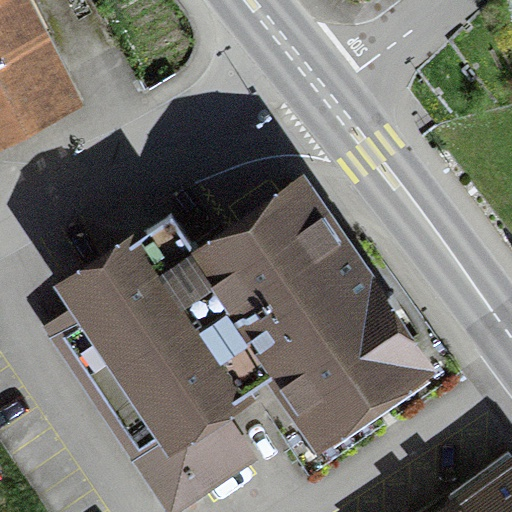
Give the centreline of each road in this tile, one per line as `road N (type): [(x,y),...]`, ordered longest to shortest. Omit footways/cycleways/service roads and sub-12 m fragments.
road 1 (residential): [(309,76),(0,234)]
road 2 (primary): [(323,91),(511,337)]
road 3 (residential): [(444,0),(323,91)]
